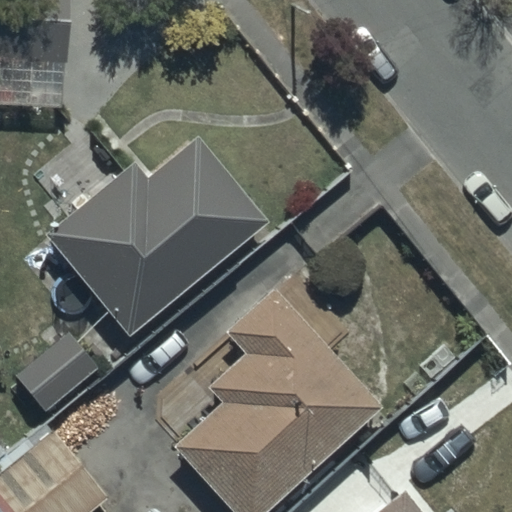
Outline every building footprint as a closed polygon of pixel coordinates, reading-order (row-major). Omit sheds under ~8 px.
[(66,0),(0,0),(0,54),(63,57),(66,0)] [(137,144),(44,217),(125,319),(267,206),(198,120),(149,159),(137,144)] [(235,324),(166,383),(183,403),(161,422),(168,430),(157,440),(171,457),(160,466),(174,482),(200,459),(245,510),(382,391),(276,269),(226,313),(235,324)] [(72,318),(17,362),(45,397),(99,353),(72,318)] [(0,511),(84,511),(106,495),(52,429),(32,445),(26,439),(0,459),(0,511)] [(436,511),(407,473),(354,511),(453,511),(452,511),(451,511),(436,511)]
